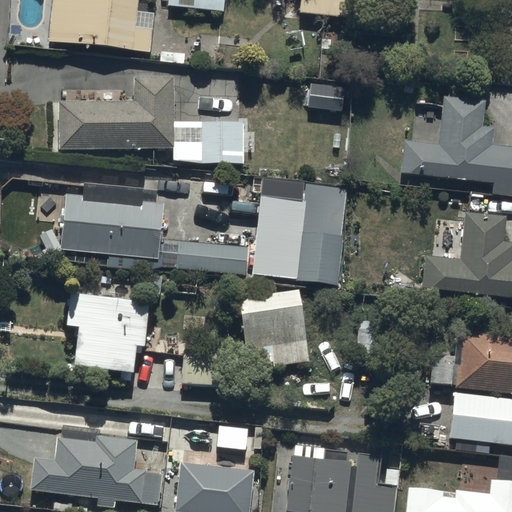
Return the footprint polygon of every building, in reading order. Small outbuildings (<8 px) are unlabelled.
[(139,0),(53,0),(51,39),(153,47),(156,10),(139,8),(139,0)] [(225,0),(168,0),(168,5),(225,10),(225,0)] [(354,0),(301,0),(300,10),(353,14),(354,0)] [(67,99),(60,99),(60,147),(173,146),(173,152),(200,152),(200,162),(245,162),(245,120),(175,121),(175,72),(135,73),(135,98),(125,98),(125,90),(67,90),(67,99)] [(345,87),(311,83),(308,107),(342,111),(345,87)] [(486,97),(444,94),(441,140),(405,137),(402,170),(492,177),(491,192),(511,193),(511,144),(493,143),(494,123),(484,122),(486,97)] [(347,188),(264,179),(254,272),(337,281),(347,188)] [(88,199),(69,197),(62,253),(162,264),(162,269),(245,278),(248,252),(164,242),(168,208),(145,206),(147,191),(89,185),(88,199)] [(511,293),(511,239),(504,239),(506,213),(464,209),(461,255),(424,252),(422,286),(511,293)] [(299,286),(238,295),(248,364),(274,360),(275,365),(310,360),(299,286)] [(71,299),(67,332),(79,333),(75,369),(134,376),(137,352),(144,353),(149,309),(71,299)] [(388,320),(359,318),(358,355),(386,356),(388,320)] [(511,333),(459,329),(457,357),(431,355),(429,384),(511,390),(511,333)] [(234,351),(185,347),(182,385),(231,389),(234,351)] [(511,395),(454,389),(448,445),(490,449),(491,437),(511,439),(511,395)] [(229,421),(166,415),(163,446),(168,447),(167,464),(200,467),(200,465),(219,467),(220,451),(249,453),(251,427),(228,425),(229,421)] [(34,465),(31,497),(98,504),(96,511),(114,511),(115,507),(160,511),(163,480),(133,477),(136,448),(97,444),(97,450),(58,446),(56,468),(34,465)] [(294,449),(293,457),(286,511),(391,511),(394,491),(375,489),(378,460),(357,457),(356,464),(346,463),(347,455),(294,449)] [(249,511),(254,475),(181,466),(176,511),(249,511)] [(511,511),(511,478),(490,476),(489,489),(456,487),(455,496),(444,495),(445,487),(409,485),(406,511),(511,511)]
